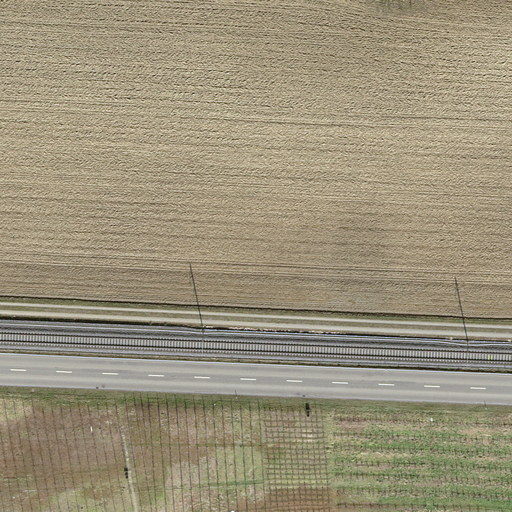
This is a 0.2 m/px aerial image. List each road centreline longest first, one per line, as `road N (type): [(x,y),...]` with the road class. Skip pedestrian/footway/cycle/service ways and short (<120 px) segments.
road 1 (track): [(0,308),(511,330)]
road 2 (tertiary): [(511,388),(0,367)]
